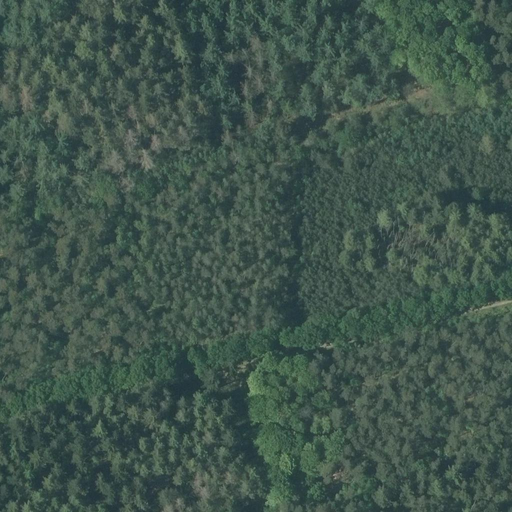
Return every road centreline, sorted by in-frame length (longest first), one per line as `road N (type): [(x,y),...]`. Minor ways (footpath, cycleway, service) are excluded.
road 1 (track): [(0,423),(511,300)]
road 2 (track): [(0,220),(511,104)]
road 3 (track): [(275,508),(246,366)]
